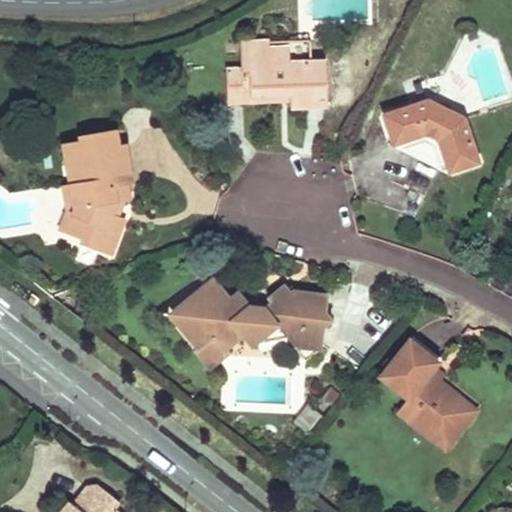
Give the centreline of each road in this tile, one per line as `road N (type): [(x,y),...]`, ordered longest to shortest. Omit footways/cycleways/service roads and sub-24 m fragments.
road 1 (secondary): [(0,326),(235,511)]
road 2 (residential): [(286,205),(351,247),(437,272),(511,313)]
road 3 (tertiary): [(120,0),(0,0)]
